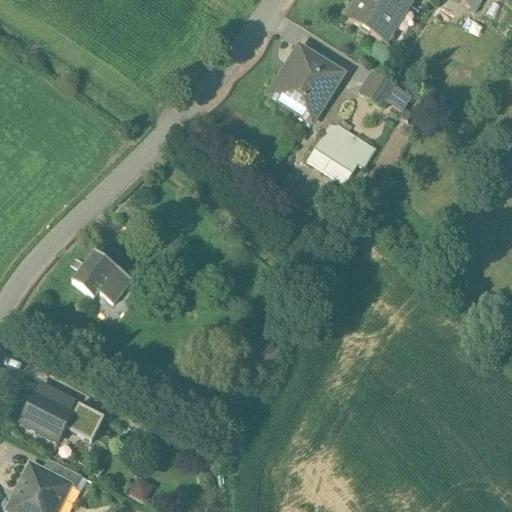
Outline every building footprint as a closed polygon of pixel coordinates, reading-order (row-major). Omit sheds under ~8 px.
[(362,0),(346,26),(380,48),(402,10),(405,12),(411,0),(362,0)] [(465,0),(464,4),(472,16),(480,0),(465,0)] [(342,79),(298,51),(268,100),(295,118),(299,113),(312,121),(329,95),(331,97),(342,79)] [(395,91),(373,77),(359,99),(380,113),(385,105),(395,91)] [(408,99),(395,91),(385,105),(400,115),(408,99)] [(339,130),(328,129),(306,164),(344,188),(357,168),(363,172),(375,153),(339,130)] [(116,275),(95,258),(71,287),(93,304),(97,299),(116,275)] [(116,275),(97,299),(111,310),(130,286),(116,275)] [(74,403),(41,387),(36,398),(69,414),(74,403)] [(36,398),(34,397),(20,426),(56,444),(57,440),(59,441),(65,430),(63,429),(70,415),(69,414),(36,398)] [(81,479),(47,463),(42,473),(70,488),(69,489),(74,491),(81,479)] [(42,473),(29,467),(6,511),(57,511),(69,489),(70,488),(42,473)] [(149,500),(157,483),(142,477),(135,494),(149,500)]
